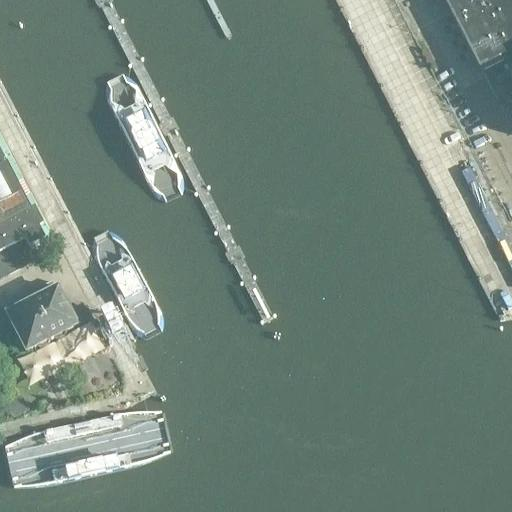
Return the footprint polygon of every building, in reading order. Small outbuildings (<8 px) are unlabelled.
[(511,0),(444,0),(483,75),(505,64),(511,78),(511,0)] [(38,230),(0,155),(0,280),(35,263),(28,251),(44,243),(38,230)] [(55,291),(52,285),(43,290),(46,295),(55,291)] [(55,291),(46,295),(32,303),(51,341),(53,340),(58,341),(64,339),(66,333),(76,328),(57,290),(55,291)] [(17,311),(8,315),(7,316),(26,354),(37,348),(42,350),(48,347),(49,342),(51,341),(32,303),(17,311)] [(17,311),(14,305),(5,309),(8,315),(17,311)] [(88,305),(75,311),(82,327),(95,321),(88,305)]
